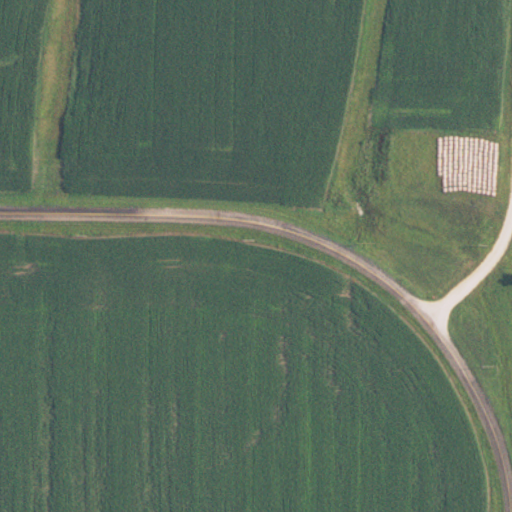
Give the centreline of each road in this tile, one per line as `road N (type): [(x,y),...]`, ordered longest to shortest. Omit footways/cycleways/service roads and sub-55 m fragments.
road 1 (residential): [(0,215),(236,220),(340,254),(412,308),(444,345),(482,408),(509,511)]
road 2 (residential): [(429,325),(485,268),(506,233),(511,200)]
